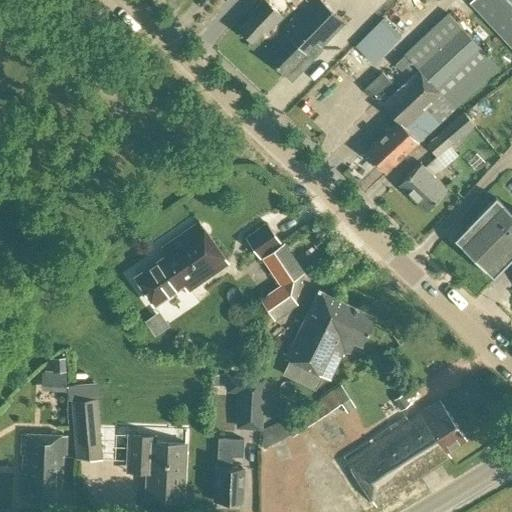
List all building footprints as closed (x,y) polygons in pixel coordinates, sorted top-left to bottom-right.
[(289,6),(283,0),(271,0),(269,3),(265,0),(262,0),(253,9),(254,13),(240,28),(252,40),(263,29),(265,31),(289,6)] [(345,24),(320,0),(312,0),(283,30),(287,34),(265,56),(284,75),(316,43),(321,48),(345,24)] [(511,0),(470,0),(469,1),(511,47),(511,0)] [(498,66),(447,13),(403,54),(418,70),(388,98),(384,93),(379,98),(383,102),(382,103),(397,120),(366,150),(386,172),(418,142),(498,66)] [(463,112),(425,145),(435,157),(449,145),(473,124),(463,112)] [(420,161),(398,184),(426,210),(445,191),(448,188),(438,178),(434,175),(425,166),(420,161)] [(495,196),(454,238),(492,277),(511,258),(511,210),(511,212),(495,196)] [(228,262),(199,221),(158,249),(162,256),(135,275),(154,303),(182,283),(187,290),(228,262)] [(267,222),(245,238),(259,258),(281,243),(267,222)] [(281,244),(263,257),(261,258),(280,285),(262,297),(277,317),(297,303),(295,301),(301,275),(304,272),(281,244)] [(321,377),(329,380),(344,349),(349,352),(354,341),(361,344),(374,317),(319,290),(286,358),(290,359),(283,372),(317,388),(321,377)] [(66,357),(53,358),(53,373),(66,372),(66,357)] [(230,390),(230,423),(255,424),(256,376),(220,375),(220,389),(230,390)] [(69,385),(71,406),(76,455),(102,453),(97,398),(101,398),(100,382),(69,385)] [(341,385),(256,434),(264,448),(290,433),(292,437),(340,404),(346,413),(354,408),(341,385)] [(403,394),(394,400),(401,411),(410,405),(403,394)] [(465,437),(440,398),(408,419),(406,416),(344,456),(376,505),(451,457),(446,450),(465,437)] [(67,435),(31,434),(22,433),(21,454),(23,454),(22,477),(20,476),(19,495),(26,495),(26,501),(57,503),(58,487),(60,487),(61,456),(66,456),(67,435)] [(154,435),(126,434),(126,461),(146,462),(144,500),(183,502),(186,443),(154,441),(154,435)] [(218,437),(217,461),(215,501),(241,502),(243,466),(231,466),(232,455),(242,456),(243,438),(218,437)]
